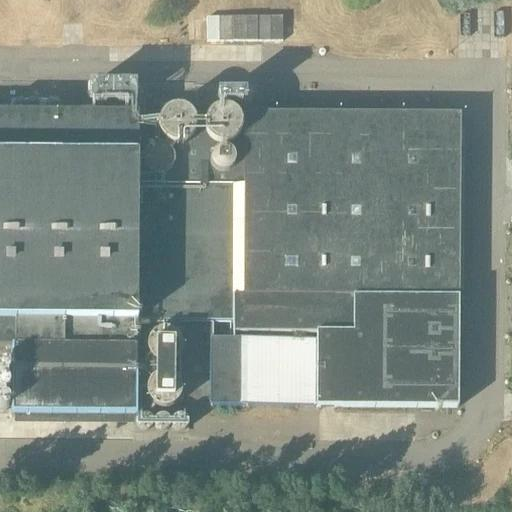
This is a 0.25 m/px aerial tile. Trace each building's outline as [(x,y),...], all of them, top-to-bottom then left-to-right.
[(86,94),(86,95),(86,96),(86,97),(86,99),(88,101),(89,103),(90,104),(91,105),(94,107),(96,107),(99,108),(101,107),(103,107),(105,105),(107,104),(109,102),(110,100),(111,99),(111,97),(111,95),(111,93),(111,92),(111,91),(110,89),(109,87),(107,86),(105,84),(103,83),(102,82),(100,82),(98,82),(96,82),(93,83),(91,84),(90,86),(88,87),(87,89),(86,90),(86,92),(86,94)] [(111,93),(111,95),(111,96),(111,97),(112,99),(113,101),(114,102),(115,104),(117,105),(119,106),(121,107),(123,107),(125,107),(126,107),(129,106),(131,105),(132,104),(134,102),(135,100),(136,98),(136,96),(136,94),(136,93),(135,90),(134,88),(133,86),(131,85),(129,84),(127,83),(124,82),(123,82),(121,83),(119,83),(117,84),(115,86),(113,88),(112,90),(112,91),(111,93)] [(12,105),(12,106),(12,107),(12,108),(13,109),(14,111),(15,112),(16,112),(17,112),(19,112),(20,112),(21,112),(23,111),(24,109),(24,108),(25,107),(25,106),(25,105),(25,104),(24,103),(24,102),(23,101),(22,100),(20,100),(19,100),(18,100),(17,100),(15,100),(14,101),(13,102),(12,104),(12,105)] [(25,105),(25,106),(25,107),(26,109),(26,110),(27,110),(28,111),(29,112),(30,112),(31,112),(32,112),(33,112),(34,112),(35,111),(36,110),(37,109),(38,108),(38,106),(38,105),(37,104),(37,103),(36,102),(36,101),(34,100),(33,100),(32,100),(31,100),(29,100),(28,101),(27,102),(26,102),(26,103),(25,105)] [(46,105),(46,106),(46,108),(46,109),(47,110),(48,111),(48,112),(49,112),(51,113),(52,113),(54,113),(55,112),(56,112),(57,111),(58,110),(58,109),(59,108),(59,107),(59,106),(59,104),(58,103),(57,102),(56,101),(55,100),(54,100),(53,100),(51,100),(50,100),(49,101),(48,102),(47,103),(46,104),(46,105)] [(0,348),(11,349),(10,416),(134,417),(135,322),(209,323),(208,407),(315,407),(315,408),(457,408),(457,298),(243,297),(244,188),(136,187),(136,114),(86,114),(0,113),(0,348)] [(172,149),(179,148),(185,145),(189,139),(190,133),(190,126),(186,121),(181,116),(175,114),(168,115),(162,118),(158,122),(156,129),(156,136),(159,143),(165,147),(172,149)] [(217,150),(224,149),(230,146),(234,140),(235,134),(235,127),(232,121),(226,117),(220,115),(214,116),(208,118),(203,123),(201,130),(201,137),(204,144),(210,148),(217,150)] [(156,182),(163,182),(169,180),(174,175),(176,169),(176,162),(173,156),(169,152),(163,150),(157,150),(151,152),(147,156),(144,161),(143,168),(145,175),(150,180),(156,182)] [(210,176),(215,177),(220,177),(224,175),(227,172),(229,167),(229,163),(227,158),(224,155),(220,153),(215,152),(210,154),(206,158),(204,162),(204,167),(207,172),(210,176)] [(153,328),(140,341),(140,358),(152,369),(172,370),(184,357),(184,340),(172,328),(153,328)] [(9,372),(9,371),(9,369),(8,367),(7,366),(6,364),(4,364),(2,363),(0,363),(0,377),(1,377),(3,377),(5,377),(7,375),(8,374),(9,372)] [(171,373),(153,372),(140,385),(140,402),(152,414),(170,414),(184,402),(184,385),(171,373)] [(8,389),(9,388),(8,386),(8,384),(7,383),(5,381),(3,381),(2,380),(0,380),(0,394),(1,394),(3,394),(5,394),(6,392),(8,391),(8,389)] [(8,406),(9,405),(8,403),(8,402),(7,400),(5,399),(3,398),(1,398),(0,397),(0,411),(1,412),(3,412),(5,411),(6,410),(8,408),(8,406)] [(135,433),(188,433),(188,416),(135,415),(135,433)]
